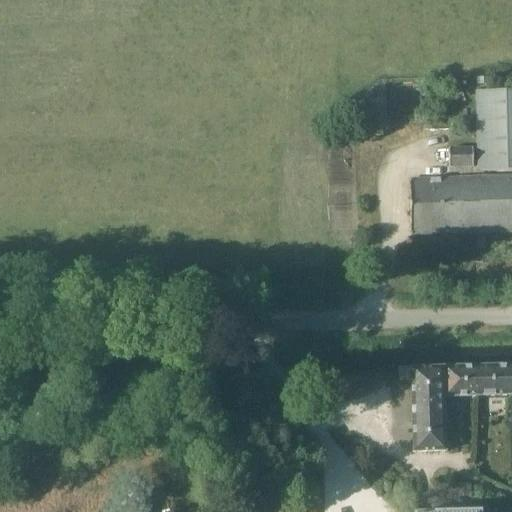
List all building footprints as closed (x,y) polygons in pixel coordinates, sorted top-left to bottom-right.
[(511,92),(480,93),(481,172),(511,171),(511,92)] [(451,169),(474,168),(473,152),(450,153),(451,169)] [(413,237),(511,233),(511,179),(411,183),(413,237)] [(446,399),(511,397),(511,367),(445,370),(446,399)] [(448,454),(446,399),(445,370),(400,371),(400,381),(414,381),(416,454),(448,454)]
